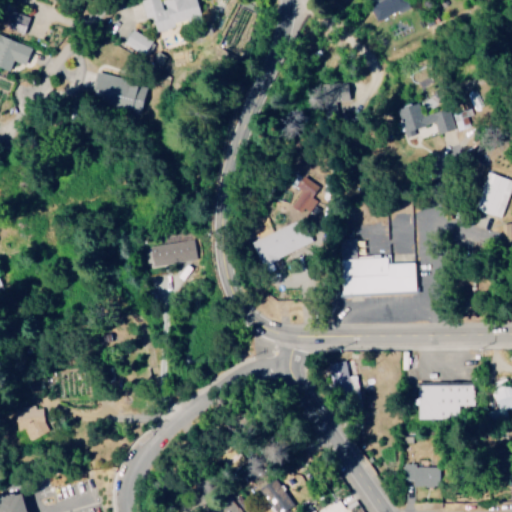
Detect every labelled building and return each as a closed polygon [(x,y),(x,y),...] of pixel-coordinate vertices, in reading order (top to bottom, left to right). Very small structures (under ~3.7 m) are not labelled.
[(141,0),(145,18),(154,16),(157,30),(190,23),(190,26),(204,23),(199,0),(141,0)] [(381,0),(382,0),(370,5),(377,21),(408,7),(405,0),(381,0)] [(31,16),(12,10),(6,26),(26,33),(31,16)] [(146,54),(152,38),(130,31),(125,46),(146,54)] [(34,47),(0,33),(0,65),(10,70),(15,59),(27,64),(34,47)] [(324,85),(327,99),(353,95),(350,80),(324,85)] [(453,130),(447,108),(421,115),(418,103),(398,108),(406,137),(416,134),(414,128),(435,123),(438,134),(453,130)] [(503,217),(511,187),(511,178),(490,172),(478,210),(503,217)] [(254,240),(264,264),(312,244),(301,220),(254,240)] [(418,292),(418,262),(391,263),(391,256),(359,256),(358,239),(343,239),(344,293),(418,292)] [(145,246),(147,265),(195,261),(193,241),(145,246)] [(359,378),(355,359),(330,363),(335,388),(353,384),(351,379),(359,378)] [(421,419),(461,418),(460,406),(476,405),(475,384),(420,385),(421,419)] [(46,434),(41,404),(14,409),(18,430),(25,429),(27,437),(46,434)] [(440,466),(422,467),(422,463),(405,463),(406,480),(413,480),(413,486),(441,485),(440,466)] [(275,511),(281,511),(294,505),(277,478),(261,488),(275,511)] [(0,499),(0,511),(31,511),(31,510),(32,510),(27,491),(0,499)]
